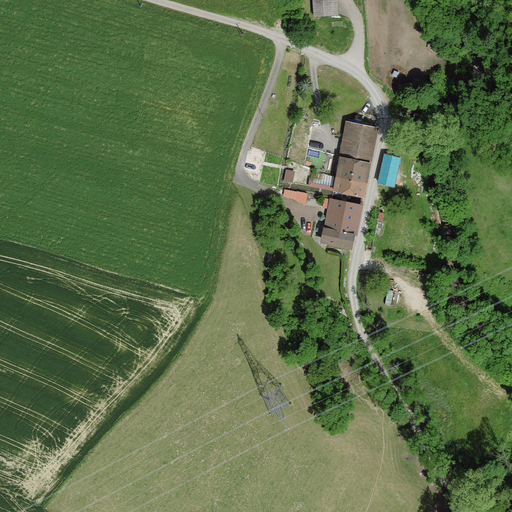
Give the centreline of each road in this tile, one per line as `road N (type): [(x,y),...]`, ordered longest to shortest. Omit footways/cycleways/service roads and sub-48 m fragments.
road 1 (unclassified): [(285,39),(364,78),(381,101),(382,140),(353,272),(356,313),(430,460),(464,502),(458,510)]
road 2 (unclassified): [(272,194),(238,177),(285,39)]
road 3 (unclassified): [(152,0),(285,39)]
